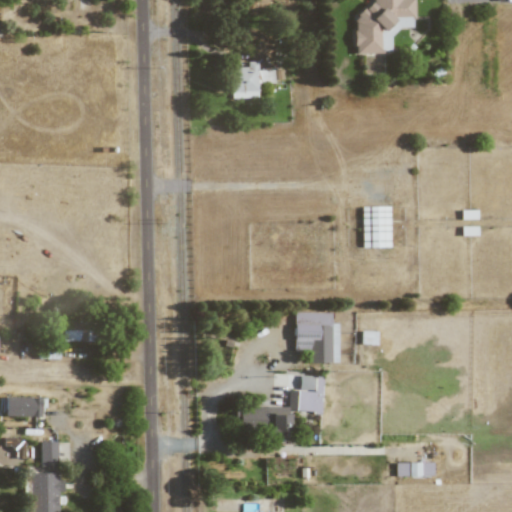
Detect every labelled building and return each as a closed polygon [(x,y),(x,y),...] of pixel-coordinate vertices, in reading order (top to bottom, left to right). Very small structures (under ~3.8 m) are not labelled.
[(370,0),(370,8),(352,8),(352,53),(389,53),(389,29),(411,29),(411,0),(370,0)] [(272,71),(255,71),(255,62),(245,62),(245,68),(229,68),(229,99),(256,98),(256,84),(272,84),(272,71)] [(388,247),(387,207),(359,207),(360,248),(388,247)] [(459,219),(475,219),(475,211),(459,212),(459,219)] [(335,363),(336,324),(329,324),(329,313),(292,313),(291,350),(306,351),(306,363),(335,363)] [(59,331),(60,342),(91,341),(91,330),(59,331)] [(319,376),(297,376),(297,391),(286,391),(285,410),(233,409),(233,428),(265,429),(265,432),(286,433),(286,412),(318,413),(319,376)] [(3,416),(38,417),(39,398),(3,397),(3,416)] [(56,467),(55,442),(38,443),(38,467),(56,467)] [(430,463),(393,464),(393,477),(430,476),(430,463)] [(56,511),(56,492),(61,492),(61,480),(56,480),(56,473),(27,473),(28,511),(56,511)]
